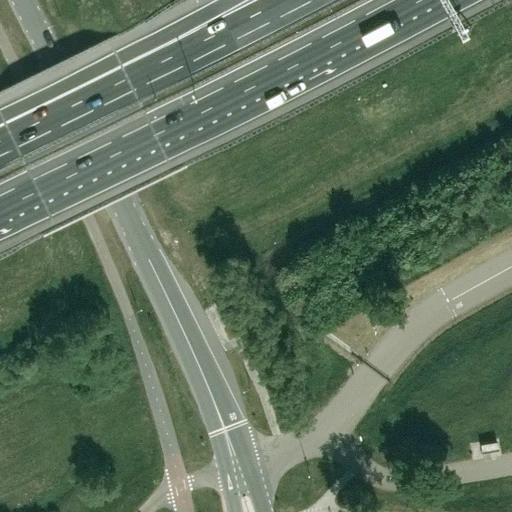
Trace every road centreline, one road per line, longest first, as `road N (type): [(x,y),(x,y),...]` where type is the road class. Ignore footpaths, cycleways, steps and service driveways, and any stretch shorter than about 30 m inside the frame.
road 1 (tertiary): [(23,0),(192,351),(236,468)]
road 2 (motorway): [(0,210),(422,0)]
road 3 (motorway): [(183,49),(0,140)]
